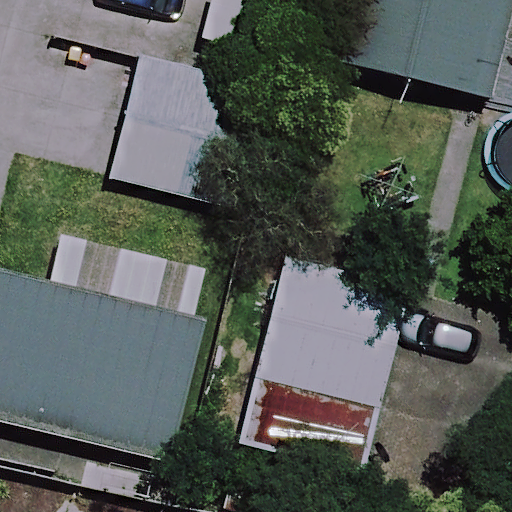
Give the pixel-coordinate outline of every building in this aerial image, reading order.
[(491,0),(342,0),(326,64),(467,99),(491,0)] [(255,88),(136,57),(102,182),(221,214),(255,88)] [(204,276),(53,239),(39,295),(0,284),(0,427),(156,466),(204,276)] [(400,290),(278,262),(235,450),(357,478),(400,290)] [(184,511),(96,485),(88,511),(184,511)]
